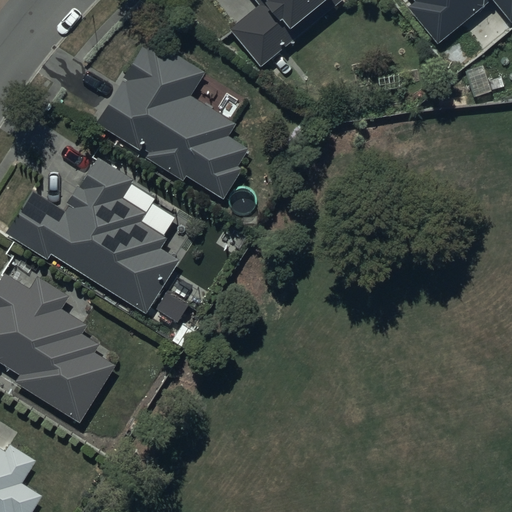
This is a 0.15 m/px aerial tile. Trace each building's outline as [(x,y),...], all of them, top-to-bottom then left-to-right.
[(261,64),(336,0),(263,0),(231,27),(261,64)] [(511,0),(411,0),(408,3),(436,40),(487,0),(493,0),(509,19),(511,16),(511,0)] [(148,47),(142,43),(96,119),(139,147),(141,145),(148,149),(144,154),(181,178),(185,173),(223,197),(242,166),(238,163),(249,145),(229,133),(236,122),(191,94),(206,69),(154,37),(148,47)] [(31,185),(5,229),(46,257),(50,251),(145,311),(179,257),(159,245),(165,235),(140,220),(146,211),(122,196),(133,178),(97,155),(79,183),(76,181),(65,199),(68,201),(65,207),(31,185)] [(0,359),(20,373),(15,380),(79,421),(116,362),(96,349),(101,342),(83,330),(88,323),(61,306),(68,294),(38,275),(32,285),(3,267),(0,272),(0,359)] [(0,511),(27,511),(39,494),(19,482),(33,458),(6,442),(2,448),(0,447),(0,511)]
